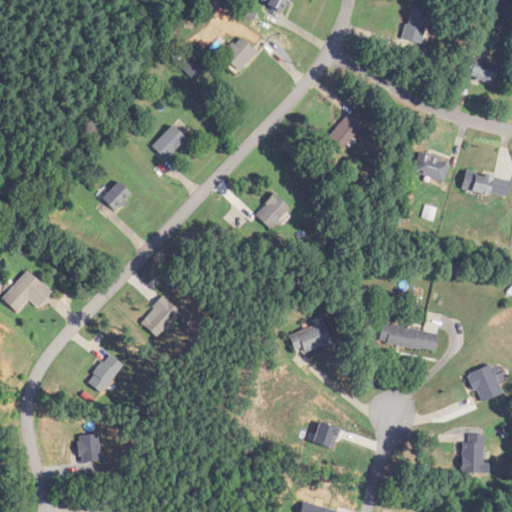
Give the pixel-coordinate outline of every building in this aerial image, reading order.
[(286,13),(291,0),(273,0),(271,7),(286,13)] [(423,47),(434,14),(415,8),(404,40),(423,47)] [(220,57),(240,74),(259,51),(239,34),(220,57)] [(468,76),(495,85),(501,66),(474,57),(468,76)] [(189,139),(175,125),(153,146),(167,161),(189,139)] [(451,161),(420,153),(415,173),(446,181),(451,161)] [(511,181),(511,179),(466,173),(463,190),(510,197),(511,181)] [(105,199),(117,210),(133,193),(121,182),(105,199)] [(271,229),(292,208),(277,194),(256,214),(271,229)] [(30,300),(39,308),(53,294),(30,271),(3,298),(18,313),(30,300)] [(438,351),(440,332),(384,324),(381,343),(438,351)] [(306,348),(330,346),(328,326),(292,330),(294,349),(306,348)] [(483,404),(506,393),(493,364),(470,375),(483,404)] [(488,434),(464,434),(464,474),(488,474),(488,434)]
